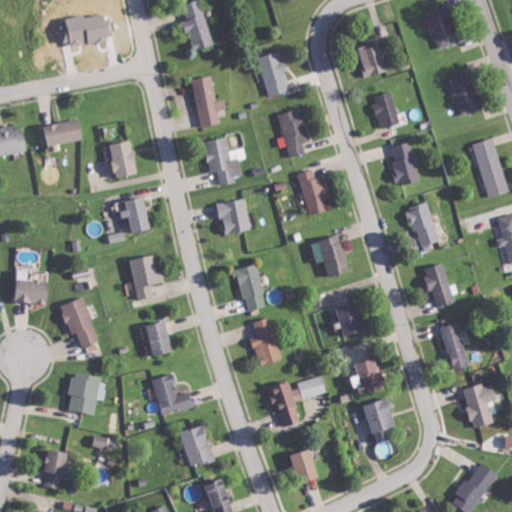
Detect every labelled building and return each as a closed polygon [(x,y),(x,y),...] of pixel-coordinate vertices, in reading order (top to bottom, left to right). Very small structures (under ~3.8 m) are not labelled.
[(216,44),(200,0),(197,0),(184,5),(189,18),(184,20),(195,51),(216,44)] [(429,12),(440,48),(462,41),(450,5),(429,12)] [(357,46),(367,76),(389,69),(379,39),(357,46)] [(291,90),(285,71),(290,70),(286,57),(282,58),(280,51),(260,56),(271,96),(291,90)] [(462,115),(484,109),(473,72),(451,78),(462,115)] [(222,122),(219,109),(228,108),(226,99),(217,100),(212,75),(193,78),(202,126),(222,122)] [(401,123),(392,91),(373,96),(383,128),(401,123)] [(310,153),(303,116),(300,117),(299,109),(281,113),(290,157),(310,153)] [(50,144),(85,140),(83,119),(48,123),(50,144)] [(0,154),(29,150),(25,124),(0,128),(0,154)] [(219,170),(221,184),(236,181),(235,176),(243,174),(240,158),(231,159),(227,136),(205,140),(211,172),(219,170)] [(511,191),(494,137),(473,143),(489,197),(511,191)] [(117,176),(139,173),(134,140),(112,143),(117,176)] [(420,180),(410,141),(392,146),(401,185),(420,180)] [(311,215),(333,209),(323,175),(316,177),(314,169),(299,174),(311,215)] [(133,233),(153,228),(146,196),(127,200),(129,210),(127,210),(133,233)] [(253,228),(247,197),(220,202),(227,234),(253,228)] [(438,242),(430,202),(409,206),(418,246),(438,242)] [(511,213),(499,216),(503,237),(498,237),(500,246),(506,244),(510,264),(511,263),(511,213)] [(327,260),(331,276),(352,271),(342,234),(313,242),(318,262),(327,260)] [(154,296),(152,284),(163,282),(158,254),(132,259),(140,299),(154,296)] [(425,268),(436,307),(455,302),(444,262),(425,268)] [(246,310),(265,307),(259,264),(234,268),(236,279),(241,278),(246,310)] [(29,279),(29,270),(18,269),(17,301),(50,302),(51,280),(29,279)] [(63,304),(72,335),(80,333),(84,347),(99,342),(86,297),(63,304)] [(367,317),(364,317),(359,301),(338,307),(346,335),(371,328),(367,317)] [(283,360),(272,316),(255,321),(259,336),(254,337),(261,365),(283,360)] [(155,356),(175,351),(168,320),(148,325),(155,356)] [(443,326),(454,370),(470,366),(458,322),(443,326)] [(357,362),(360,374),(354,376),(359,393),(386,386),(378,357),(357,362)] [(97,413),(102,375),(75,371),(72,394),(73,395),(71,409),(97,413)] [(153,379),(165,415),(196,404),(191,390),(179,394),(175,382),(179,381),(176,371),(153,379)] [(327,391),(322,375),(299,382),(304,398),(327,391)] [(273,385),(280,426),(300,423),(293,381),(273,385)] [(464,389),(474,427),(495,422),(489,402),(499,400),(494,382),(464,389)] [(378,442),(391,438),(388,429),(397,426),(391,406),(395,406),(392,396),(366,404),(378,442)] [(217,459),(205,424),(182,432),(193,467),(217,459)] [(108,448),(110,437),(97,434),(94,445),(108,448)] [(45,485),(64,488),(69,451),(46,448),(45,457),(49,458),(45,485)] [(294,454),(300,481),(320,477),(314,450),(294,454)] [(457,494),(459,495),(454,502),(468,511),(470,511),(500,474),(482,461),(457,494)] [(218,511),(236,511),(225,478),(208,484),(218,511)]
